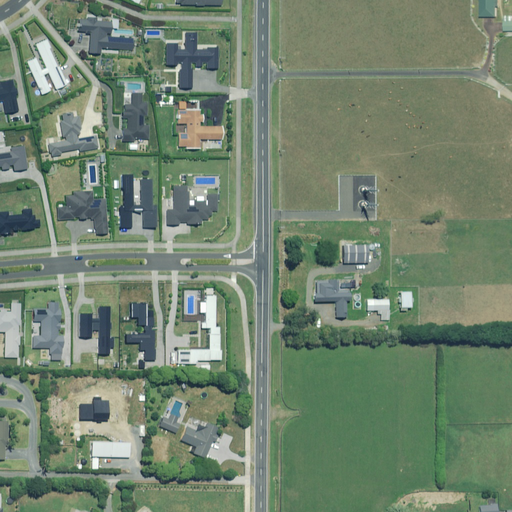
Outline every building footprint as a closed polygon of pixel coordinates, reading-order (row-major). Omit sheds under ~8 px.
[(497,0),(482,0),(482,17),(497,17),(497,0)] [(95,19),(86,18),(86,20),(77,19),(76,31),(89,32),(88,54),(100,55),(100,48),(132,50),(132,39),(131,39),(105,37),(105,33),(110,33),(111,28),(111,22),(95,21),(95,19)] [(177,44),(165,44),(165,66),(177,66),(177,63),(179,63),(179,89),(191,89),(192,63),(195,63),(195,69),(201,69),(201,63),(206,63),(206,69),(217,69),(217,48),(206,48),(206,50),(196,50),(196,34),(185,34),(184,50),(177,50),(177,44)] [(61,70),(47,40),(36,45),(47,68),(41,70),(36,58),(27,62),(42,94),(51,90),(44,75),(49,73),(57,89),(67,84),(61,70)] [(0,102),(2,102),(5,114),(18,111),(12,81),(0,83),(0,102)] [(141,103),(141,94),(131,94),(131,106),(123,105),(122,113),(121,120),(127,120),(126,130),(122,129),(122,142),(133,142),(133,139),(147,140),(148,126),(140,126),(141,117),(146,117),(146,103),(141,103)] [(199,112),(177,111),(177,125),(186,125),(185,134),(178,134),(177,147),(186,147),(186,150),(199,150),(199,140),(220,140),(221,128),(198,128),(199,122),(201,123),(201,116),(199,116),(199,112)] [(74,117),(73,113),(59,116),(60,123),(57,123),(59,132),(62,131),(64,141),(48,144),(50,157),(62,154),(62,152),(80,148),(80,152),(100,147),(97,135),(78,140),(77,134),(83,133),(79,116),(74,117)] [(0,167),(1,168),(1,170),(9,169),(8,166),(12,166),(13,172),(26,170),(23,147),(10,149),(11,153),(0,154),(0,167)] [(150,207),(150,181),(132,181),(132,176),(120,176),(120,191),(122,191),(122,208),(118,208),(118,229),(131,229),(130,212),(142,212),(142,228),(154,228),(154,207),(150,207)] [(166,211),(166,226),(178,226),(178,223),(186,222),(186,226),(200,226),(200,220),(207,220),(207,216),(211,216),(210,212),(216,211),(216,195),(206,195),(207,202),(193,202),(193,206),(188,206),(188,193),(186,193),(186,187),(173,187),(173,210),(166,211)] [(57,207),(58,220),(91,218),(94,220),(95,234),(108,233),(106,199),(94,199),(93,191),(73,192),(74,195),(66,196),(66,206),(57,207)] [(1,212),(0,212),(0,235),(5,235),(4,235),(14,234),(14,231),(41,227),(40,220),(35,220),(35,215),(32,216),(31,209),(22,210),(23,214),(9,216),(8,212),(1,212)] [(368,243),(343,243),(343,262),(368,262),(368,243)] [(360,278),(351,270),(342,281),(351,289),(360,278)] [(340,293),(339,280),(316,280),(316,293),(314,293),(314,302),(335,301),(335,317),(347,317),(347,301),(350,301),(350,292),(340,293)] [(205,294),(205,319),(200,320),(200,325),(205,325),(209,325),(210,348),(178,348),(178,361),(197,361),(197,358),(210,358),(221,358),(221,357),(222,357),(222,348),(221,348),(220,325),(216,325),(216,294),(205,294)] [(396,312),(396,299),(367,299),(367,310),(378,310),(378,314),(381,314),(381,320),(390,320),(390,312),(396,312)] [(58,307),(58,301),(48,301),(48,307),(34,307),(34,319),(41,320),(41,334),(33,334),(33,346),(50,346),(50,352),(62,352),(62,347),(63,347),(64,334),(58,334),(58,328),(60,328),(60,321),(58,321),(58,320),(60,320),(60,307),(58,307)] [(140,323),(140,330),(140,332),(126,332),(126,340),(140,340),(140,348),(145,348),(145,357),(156,357),(155,347),(154,347),(154,328),(152,328),(152,323),(153,323),(154,316),(147,315),(147,302),(132,301),(132,315),(138,315),(138,322),(140,323)] [(19,356),(20,302),(11,302),(11,310),(0,310),(0,329),(5,330),(5,356),(19,356)] [(92,318),(92,314),(80,314),(80,338),(92,338),(92,323),(99,324),(98,355),(110,355),(110,347),(114,347),(114,338),(110,337),(110,307),(99,307),(99,318),(92,318)] [(179,417),(171,414),(169,419),(164,417),(160,426),(175,433),(179,424),(177,422),(179,417)] [(219,428),(207,423),(203,433),(187,426),(181,440),(193,445),(190,451),(206,458),(219,428)] [(130,457),(130,443),(92,442),(92,456),(130,457)]
